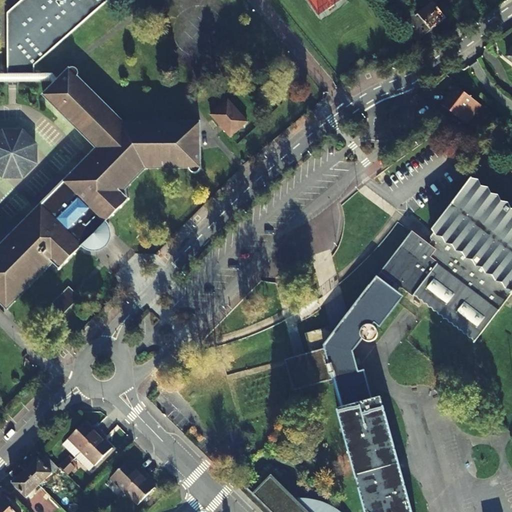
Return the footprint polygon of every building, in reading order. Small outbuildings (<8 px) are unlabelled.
[(23,0),(8,13),(9,75),(37,75),(37,67),(112,0),(23,0)] [(425,7),(419,0),(413,0),(408,5),(415,14),(425,7)] [(419,0),(425,7),(415,14),(411,18),(424,34),(445,17),(431,0),(419,0)] [(424,34),(411,18),(404,24),(416,40),(424,34)] [(99,148),(88,158),(97,166),(28,237),(19,229),(0,248),(0,299),(22,278),(30,286),(53,264),(55,266),(78,242),(101,218),(124,195),(121,192),(130,184),(129,168),(146,168),(187,167),(187,169),(188,170),(191,173),(193,173),(195,173),(198,171),(199,167),(199,122),(124,122),(79,78),(80,76),(81,74),(80,72),(78,69),(76,68),(74,68),(71,69),(60,80),(55,85),(46,94),(99,148)] [(55,75),(37,75),(9,75),(0,74),(0,82),(54,83),(55,85),(60,80),(55,75)] [(472,99),(455,86),(441,105),(457,117),(472,99)] [(226,102),(210,116),(229,138),(246,124),(226,102)] [(5,127),(0,132),(0,170),(5,175),(26,174),(40,161),(38,141),(25,128),(5,127)] [(511,168),(511,155),(509,153),(503,161),(511,168)] [(88,158),(19,229),(28,237),(97,166),(88,158)] [(129,168),(130,184),(146,168),(129,168)] [(410,228),(380,267),(395,279),(466,332),(511,273),(511,207),(470,176),(432,225),(434,226),(430,231),(429,233),(431,236),(429,240),(426,244),(409,231),(411,228),(410,228)] [(107,223),(108,222),(129,200),(124,195),(101,218),(107,223)] [(107,223),(101,218),(78,242),(83,247),(84,246),(87,249),(90,250),(93,251),(100,251),(105,248),(110,243),(112,237),(112,231),(110,225),(108,222),(107,223)] [(60,271),(83,247),(78,242),(55,266),(60,271)] [(395,279),(380,267),(346,311),(348,317),(342,325),(333,337),(329,322),(304,329),(309,349),(321,346),(327,370),(330,370),(331,374),(339,405),(362,398),(349,347),(360,332),(361,335),(362,335),(366,337),(369,337),(373,335),(376,330),(376,328),(373,323),(371,322),(373,319),(378,323),(399,296),(388,288),(395,279)] [(511,273),(466,332),(474,339),(476,337),(479,333),(498,308),(511,290),(511,273)] [(0,300),(8,309),(30,286),(22,278),(0,299),(0,300)] [(61,316),(80,298),(69,287),(50,305),(61,316)] [(357,367),(352,348),(362,335),(361,335),(360,332),(349,347),(362,398),(371,396),(363,366),(357,367)] [(284,358),(291,385),(331,374),(330,370),(327,370),(321,346),(309,349),(309,351),(284,358)] [(283,356),(284,358),(309,351),(309,349),(283,356)] [(339,405),(335,406),(364,511),(342,511),(341,510),(330,503),(318,498),(305,498),(299,498),(272,472),(254,490),(242,479),(241,480),(273,511),(411,511),(379,394),(371,396),(362,398),(339,405)] [(81,450),(102,429),(97,424),(94,427),(85,418),(68,437),(81,450)] [(81,450),(95,463),(112,446),(104,437),(107,433),(102,429),(81,450)] [(95,463),(81,450),(76,456),(90,469),(95,463)] [(24,471),(38,485),(57,467),(46,456),(40,461),(37,458),(24,471)] [(60,464),(64,468),(71,461),(66,457),(60,464)] [(124,490),(144,468),(139,463),(136,466),(127,458),(110,476),(124,490)] [(71,461),(64,468),(69,473),(76,466),(71,461)] [(144,468),(124,490),(137,502),(154,484),(146,476),(149,473),(144,468)] [(26,498),(38,485),(24,471),(12,483),(26,498)] [(104,510),(111,503),(107,498),(100,505),(104,510)] [(0,511),(15,511),(3,499),(0,502),(0,511)] [(111,503),(104,510),(106,511),(112,511),(117,508),(111,503)]
